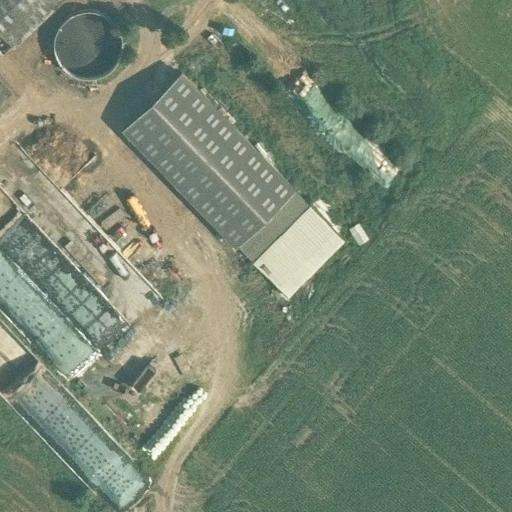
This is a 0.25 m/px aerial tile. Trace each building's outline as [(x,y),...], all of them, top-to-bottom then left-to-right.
[(0,0),(0,51),(2,54),(58,0),(0,0)] [(280,0),(277,0),(264,14),(370,111),(384,96),(372,85),(373,84),(280,0)] [(339,0),(323,0),(339,14),(346,7),(339,0)] [(119,56),(122,43),(119,30),(112,19),(100,11),(87,9),(74,12),(63,19),(56,30),(53,44),(56,57),(64,68),(75,75),(88,78),(101,75),(112,67),(119,56)] [(292,186),(181,71),(123,127),(235,242),(292,186)] [(0,101),(12,90),(0,77),(0,101)] [(106,348),(161,297),(58,187),(20,206),(0,185),(0,244),(1,245),(4,251),(13,261),(8,266),(13,276),(18,274),(26,288),(7,306),(24,297),(27,302),(49,325),(44,316),(59,332),(73,320),(76,327),(100,351),(106,348)] [(344,239),(292,186),(235,242),(272,280),(287,295),(344,239)]
